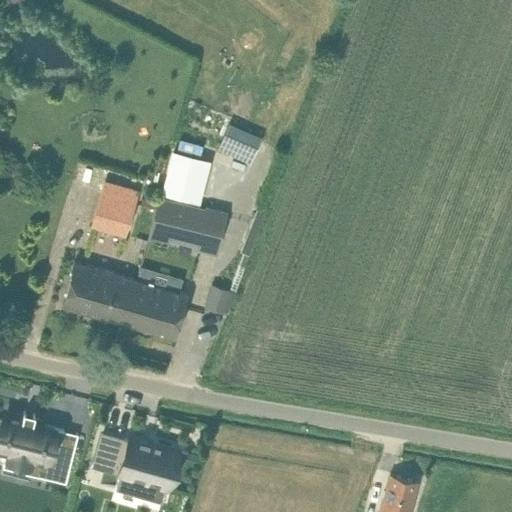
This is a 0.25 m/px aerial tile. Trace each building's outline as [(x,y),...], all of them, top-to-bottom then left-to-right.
[(181,113),(198,116),(201,103),(209,105),(212,91),(188,85),(181,113)] [(91,227),(126,236),(139,191),(104,181),(91,227)] [(158,196),(148,240),(168,245),(170,238),(196,244),(195,250),(216,255),(226,213),(158,196)] [(62,303),(124,321),(136,278),(74,260),(62,303)] [(136,278),(124,321),(174,336),(187,293),(136,278)] [(214,284),(207,306),(223,311),(230,289),(214,284)] [(7,411),(0,438),(0,450),(55,465),(64,430),(41,424),(42,420),(34,418),(35,414),(24,411),(23,415),(7,411)] [(176,448),(154,442),(154,443),(130,436),(129,439),(124,437),(124,438),(102,432),(94,461),(92,461),(91,465),(119,473),(115,488),(117,489),(118,487),(140,494),(145,478),(166,484),(176,448)] [(409,511),(418,480),(390,472),(379,511),(409,511)]
